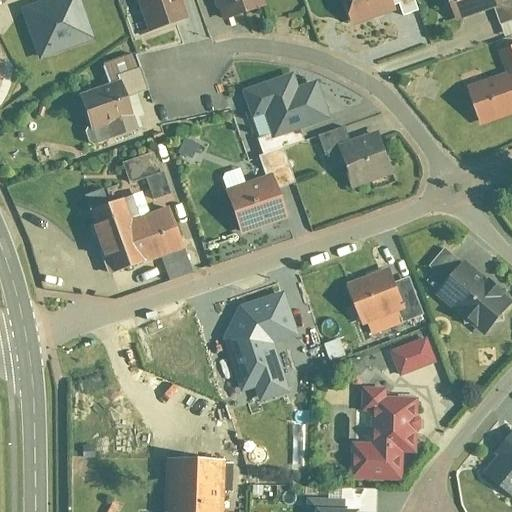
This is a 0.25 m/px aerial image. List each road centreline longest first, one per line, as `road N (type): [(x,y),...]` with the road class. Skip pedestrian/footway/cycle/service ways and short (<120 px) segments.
road 1 (residential): [(25,330),(152,303),(457,190)]
road 2 (residential): [(172,96),(180,67),(214,53),(284,46),(364,81),(457,190)]
road 3 (secondary): [(34,511),(25,330)]
road 4 (residential): [(511,388),(426,486)]
